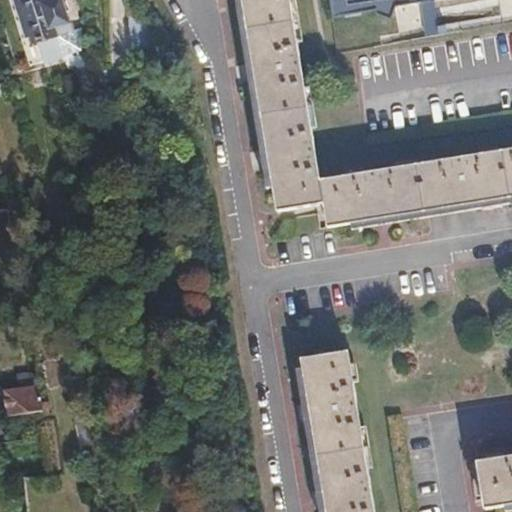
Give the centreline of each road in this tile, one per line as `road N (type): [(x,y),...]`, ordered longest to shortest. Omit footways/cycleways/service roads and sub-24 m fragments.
road 1 (residential): [(250,282),(201,0)]
road 2 (residential): [(250,282),(511,246)]
road 3 (residential): [(293,511),(250,282)]
road 4 (residential): [(511,419),(439,430),(454,511)]
